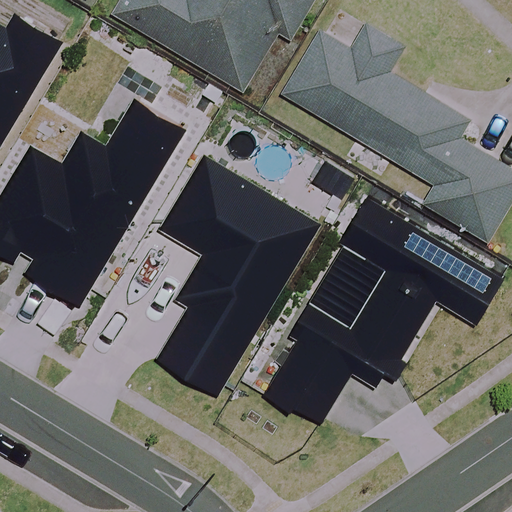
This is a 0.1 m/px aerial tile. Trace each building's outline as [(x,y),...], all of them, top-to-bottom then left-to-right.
[(123,0),(115,13),(244,94),(283,33),(291,38),(314,0),(123,0)] [(0,150),(64,41),(17,14),(9,29),(0,23),(0,150)] [(356,50),(325,31),(285,95),(433,185),(423,201),(491,243),(511,207),(511,171),(462,141),(472,125),(390,74),(405,48),(370,27),(356,50)] [(33,145),(0,200),(0,249),(29,267),(26,272),(84,306),(188,129),(136,99),(109,147),(84,132),(66,164),(33,145)] [(323,219),(207,152),(163,227),(207,253),(181,297),(194,304),(159,364),(218,398),(323,219)] [(374,199),(296,335),(301,339),(272,389),(326,421),(356,370),(379,384),(387,370),(395,375),(439,298),(481,322),(508,276),(374,199)]
